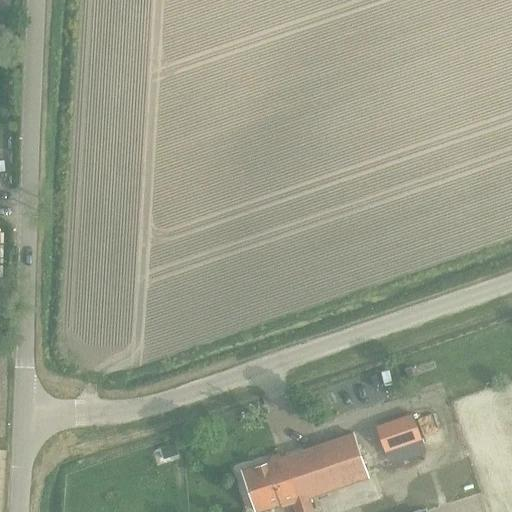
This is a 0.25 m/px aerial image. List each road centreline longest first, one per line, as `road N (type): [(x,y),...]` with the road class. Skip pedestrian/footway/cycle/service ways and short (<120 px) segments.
road 1 (unclassified): [(22,415),(154,404),(511,281)]
road 2 (tertiary): [(22,415),(35,0)]
